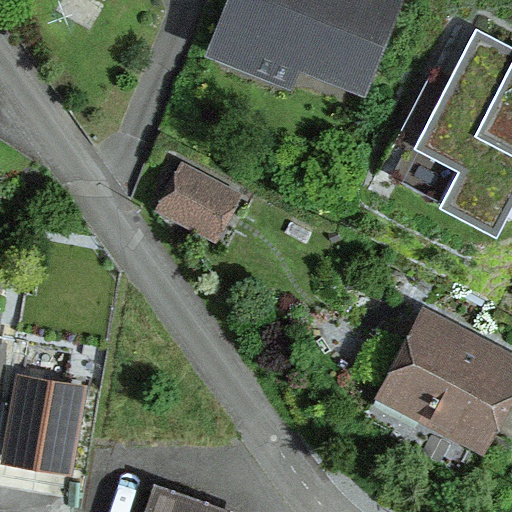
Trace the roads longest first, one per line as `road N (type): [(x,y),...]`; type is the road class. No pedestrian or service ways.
road 1 (residential): [(324,511),(294,484),(0,65)]
road 2 (unknown): [(94,511),(138,467),(168,462),(222,467),(261,511)]
